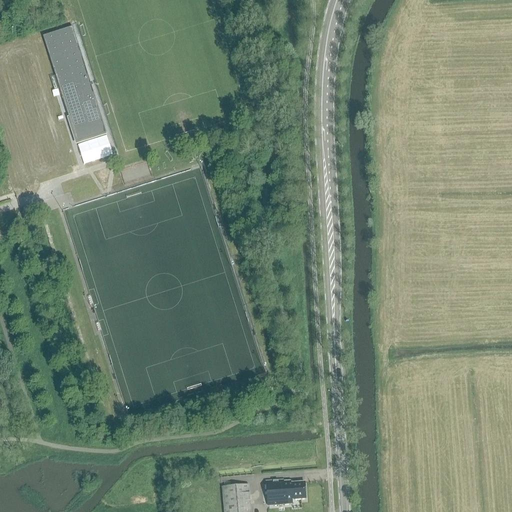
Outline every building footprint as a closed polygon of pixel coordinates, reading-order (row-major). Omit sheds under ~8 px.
[(42,37),(76,143),(106,134),(72,28),(42,37)] [(87,162),(82,146),(35,160),(28,138),(12,142),(19,166),(10,169),(16,189),(43,181),(42,176),(87,162)] [(33,214),(30,205),(20,208),(23,217),(33,214)] [(266,482),(267,506),(293,504),(292,501),(305,500),(304,483),(291,484),(291,482),(284,482),(284,481),(266,482)] [(250,511),(248,485),(221,488),(223,511),(250,511)]
